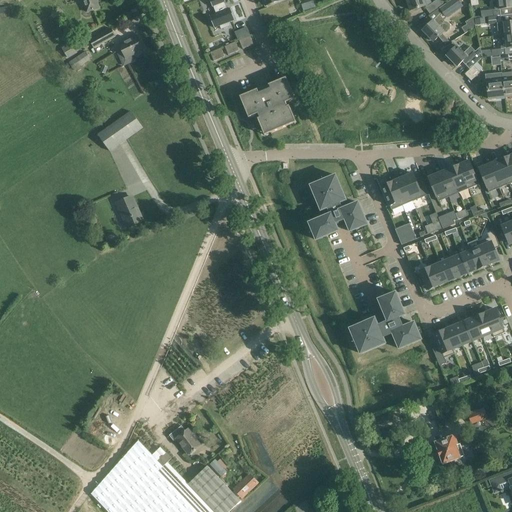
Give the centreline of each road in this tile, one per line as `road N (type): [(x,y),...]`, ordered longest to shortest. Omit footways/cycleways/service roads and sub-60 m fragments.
road 1 (track): [(73,511),(129,427),(225,197)]
road 2 (residential): [(503,288),(437,315),(424,311),(361,157)]
road 3 (primary): [(301,336),(229,164)]
road 4 (residential): [(380,0),(483,113),(511,124)]
road 5 (primary): [(229,164),(163,0)]
road 6 (residential): [(511,131),(502,142),(361,157)]
